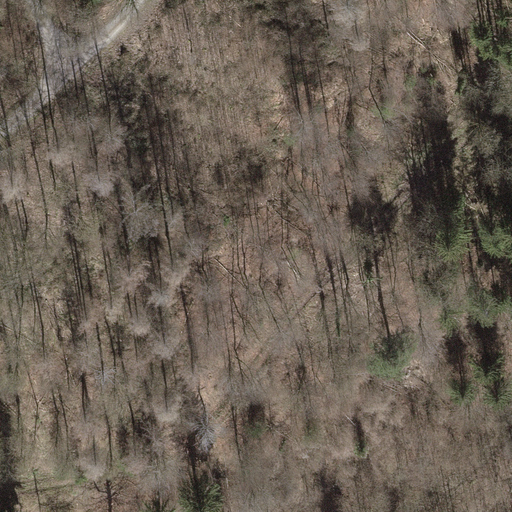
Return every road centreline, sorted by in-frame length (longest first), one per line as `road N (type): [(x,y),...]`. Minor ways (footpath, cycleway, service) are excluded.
road 1 (track): [(0,491),(117,470),(193,438),(304,297),(511,93)]
road 2 (track): [(141,0),(65,80),(0,133)]
